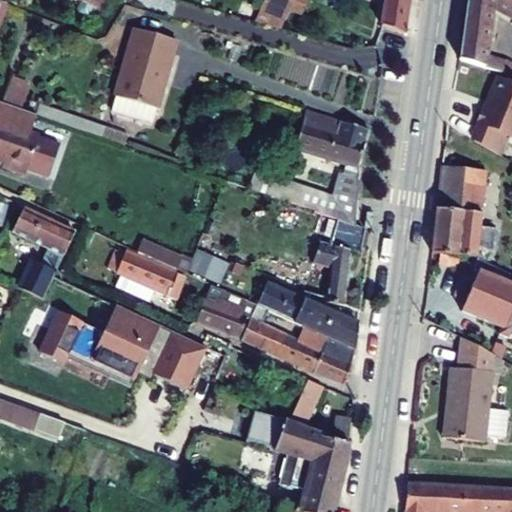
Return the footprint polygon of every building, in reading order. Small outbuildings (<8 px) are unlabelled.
[(0,0),(0,48),(16,5),(0,0)] [(83,0),(104,9),(107,0),(83,0)] [(297,11),(308,16),(315,0),(273,0),(263,23),(289,30),(297,11)] [(394,0),(390,26),(412,35),(417,0),(394,0)] [(511,0),(475,0),(466,59),(507,71),(511,74),(511,58),(496,54),(505,4),(511,7),(511,0)] [(125,96),(121,111),(161,122),(165,108),(166,108),(184,40),(144,29),(125,96)] [(485,123),(478,138),(503,153),(511,134),(511,77),(506,75),(492,108),(487,105),(480,120),(485,123)] [(0,159),(12,164),(10,169),(34,177),(48,138),(39,135),(46,115),(0,98),(0,159)] [(316,112),(305,150),(355,163),(368,166),(377,131),(316,112)] [(355,163),(351,175),(367,179),(368,166),(355,163)] [(449,167),(439,253),(485,259),(497,265),(499,253),(502,254),(505,229),(488,227),(494,172),(449,167)] [(264,170),(257,189),(322,210),(321,212),(330,215),(345,220),(364,228),(367,179),(351,175),(347,173),(340,196),(318,188),(315,190),(293,183),(293,181),(264,170)] [(33,208),(22,229),(74,254),(85,232),(33,208)] [(324,241),(329,241),(339,244),(345,220),(330,215),(324,241)] [(374,230),(364,228),(345,220),(339,244),(329,241),(321,265),(338,269),(334,304),(345,305),(355,306),(361,253),(370,254),(374,230)] [(136,250),(127,272),(185,297),(192,282),(200,286),(202,280),(136,250)] [(511,271),(497,265),(485,259),(480,274),(473,277),(466,295),(469,303),(474,305),(472,312),(511,329),(511,271)] [(41,260),(28,288),(53,300),(66,272),(41,260)] [(279,275),(276,283),(315,301),(317,293),(279,275)] [(246,281),(241,294),(253,299),(266,306),(272,291),(246,281)] [(272,291),(266,306),(279,311),(315,328),(338,338),(364,350),(367,324),(342,313),(315,301),(276,283),(272,291)] [(218,289),(204,321),(249,338),(257,317),(261,318),(266,306),(253,299),(252,303),(218,289)] [(369,311),(354,307),(355,306),(345,305),(342,313),(367,324),(369,311)] [(184,391),(205,349),(115,306),(103,332),(58,310),(39,351),(63,363),(66,357),(87,367),(90,360),(111,370),(107,377),(130,388),(136,374),(149,381),(152,375),(184,391)] [(279,311),(266,306),(261,318),(251,341),(322,373),(338,338),(315,328),(309,341),(273,324),(279,311)] [(216,333),(211,346),(234,357),(238,346),(239,343),(216,333)] [(353,387),(364,350),(338,338),(322,373),(353,387)] [(463,370),(458,370),(454,410),(458,411),(456,439),(493,442),(494,437),(497,410),(503,357),(467,338),(463,370)] [(318,381),(299,422),(301,423),(318,429),(320,424),(316,423),(317,419),(331,387),(318,381)] [(0,409),(18,416),(22,405),(0,397),(0,409)] [(17,420),(66,438),(72,423),(22,405),(18,416),(17,420)] [(511,410),(497,410),(494,437),(511,438),(511,410)] [(270,422),(264,435),(284,445),(282,453),(294,456),(288,487),(315,493),(310,511),(343,511),(358,445),(331,440),(331,433),(318,429),(301,423),(299,422),(283,414),(278,426),(270,422)] [(320,424),(318,429),(331,433),(334,426),(317,419),(316,423),(320,424)] [(511,511),(511,489),(414,485),(412,511),(511,511)]
